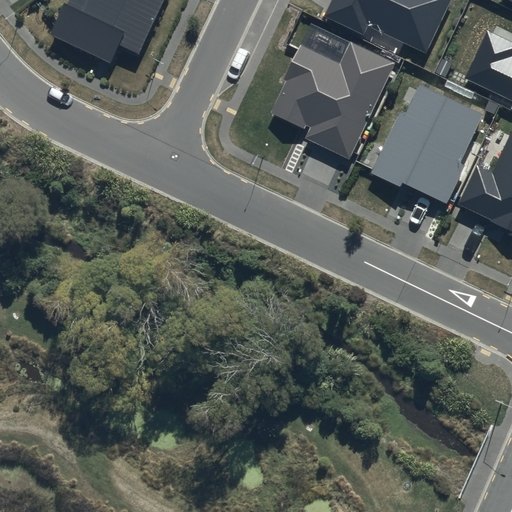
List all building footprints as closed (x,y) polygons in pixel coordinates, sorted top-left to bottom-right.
[(69,0),(67,4),(63,2),(48,35),(110,64),(119,45),(139,54),(164,0),(69,0)] [(452,0),(332,0),(324,16),(364,35),(369,25),(427,53),(452,0)] [(511,41),(486,29),(463,78),(511,100),(511,41)] [(339,62),(303,45),(270,113),(309,131),(305,139),(349,160),(396,62),(349,40),(339,62)] [(484,115),(420,84),(406,113),(400,111),(370,172),(400,187),(402,182),(447,204),(466,165),(460,163),(484,115)] [(511,131),(493,173),(476,165),(457,205),(491,220),(489,225),(511,235),(511,131)] [(511,339),(491,330),(483,348),(511,360),(511,339)]
